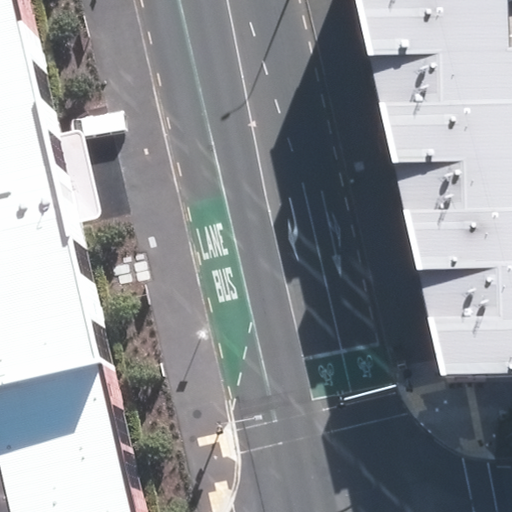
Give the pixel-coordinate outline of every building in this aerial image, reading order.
[(129,511),(11,0),(0,0),(0,511),(129,511)] [(357,0),(369,52),(509,49),(507,0),(357,0)] [(511,48),(509,49),(369,52),(382,104),(511,100),(511,48)] [(511,100),(382,104),(394,159),(511,155),(511,100)] [(511,155),(394,159),(406,212),(511,209),(511,155)] [(511,209),(406,212),(419,266),(511,263),(511,209)] [(511,263),(419,266),(434,326),(511,324),(511,263)] [(511,324),(434,326),(445,375),(511,372),(511,324)]
